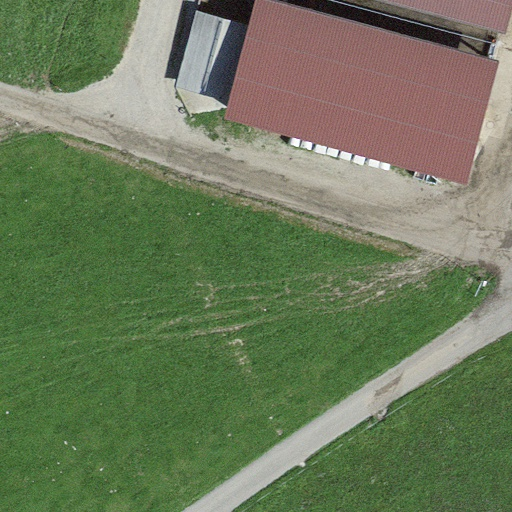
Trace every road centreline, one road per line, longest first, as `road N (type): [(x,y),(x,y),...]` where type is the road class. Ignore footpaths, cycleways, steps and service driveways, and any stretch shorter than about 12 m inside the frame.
road 1 (track): [(511,260),(0,94)]
road 2 (track): [(225,511),(511,311)]
